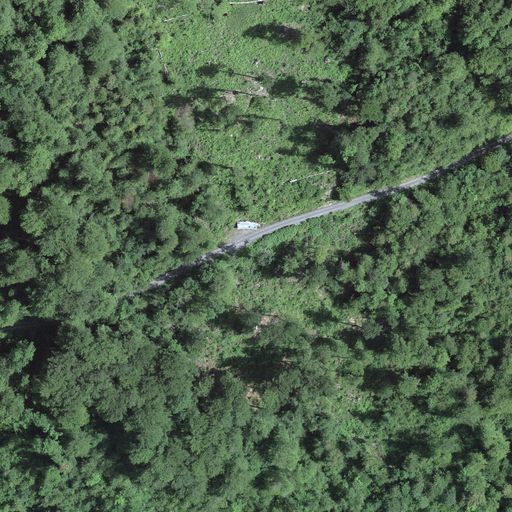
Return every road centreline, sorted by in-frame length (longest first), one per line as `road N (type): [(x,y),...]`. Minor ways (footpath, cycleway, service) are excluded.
road 1 (track): [(0,328),(90,312),(285,222),(405,184),(511,137)]
road 2 (track): [(337,511),(405,478),(511,444)]
